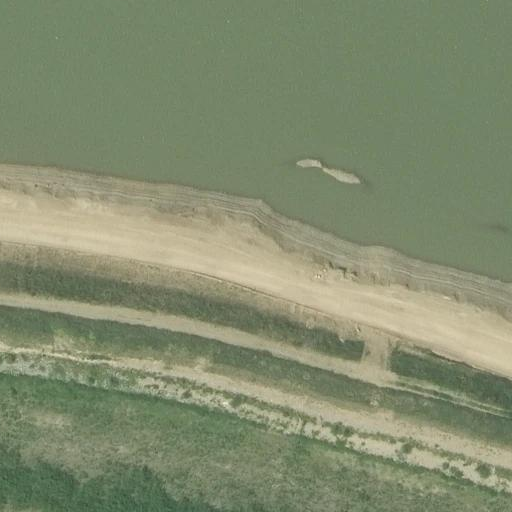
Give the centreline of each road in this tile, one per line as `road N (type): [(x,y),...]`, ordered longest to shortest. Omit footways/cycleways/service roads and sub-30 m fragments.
road 1 (track): [(511,425),(201,334),(0,306)]
road 2 (track): [(0,219),(180,240),(511,335)]
